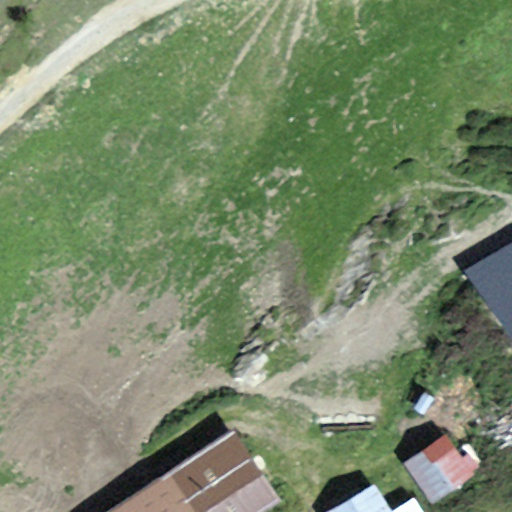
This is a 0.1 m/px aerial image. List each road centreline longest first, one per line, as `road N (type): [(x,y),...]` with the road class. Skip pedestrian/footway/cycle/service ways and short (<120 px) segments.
road 1 (track): [(66,511),(225,419),(346,461)]
road 2 (track): [(159,0),(72,53),(0,113)]
